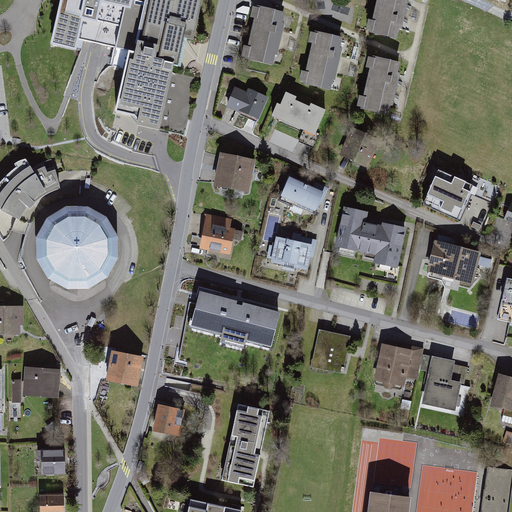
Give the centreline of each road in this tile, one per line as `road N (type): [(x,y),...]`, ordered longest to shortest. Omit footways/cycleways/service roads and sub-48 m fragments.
road 1 (residential): [(170,266),(498,356)]
road 2 (residential): [(170,266),(224,0)]
road 3 (residential): [(109,511),(146,393),(170,266)]
road 4 (unknown): [(81,389),(85,306),(113,279),(120,251),(106,215),(92,204),(64,201)]
road 5 (residential): [(0,255),(49,324),(81,389)]
road 6 (residential): [(81,511),(81,389)]
